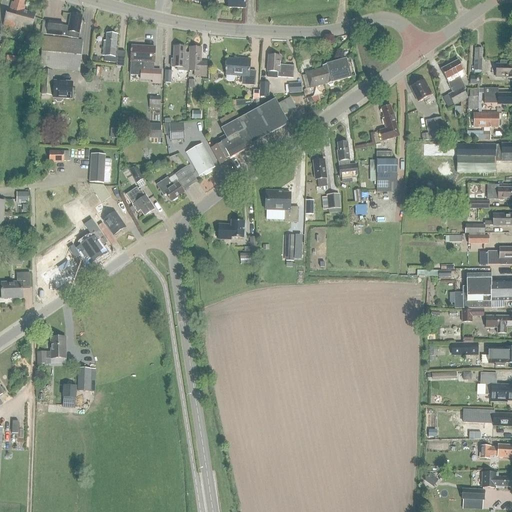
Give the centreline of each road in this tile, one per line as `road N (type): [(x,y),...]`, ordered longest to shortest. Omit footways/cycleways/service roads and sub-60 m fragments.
road 1 (tertiary): [(421,50),(393,20),(292,33),(214,28),(92,0)]
road 2 (tertiary): [(176,239),(197,210),(421,50)]
road 3 (tertiary): [(211,511),(176,239)]
road 4 (unclassified): [(0,342),(145,243),(176,239)]
